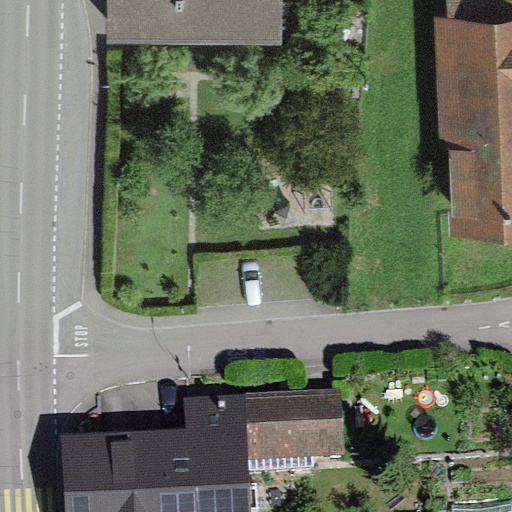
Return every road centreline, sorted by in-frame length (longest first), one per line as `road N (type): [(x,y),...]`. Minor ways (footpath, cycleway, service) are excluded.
road 1 (residential): [(18,380),(63,355),(511,321)]
road 2 (secondary): [(18,380),(29,0)]
road 3 (secondary): [(23,511),(18,380)]
